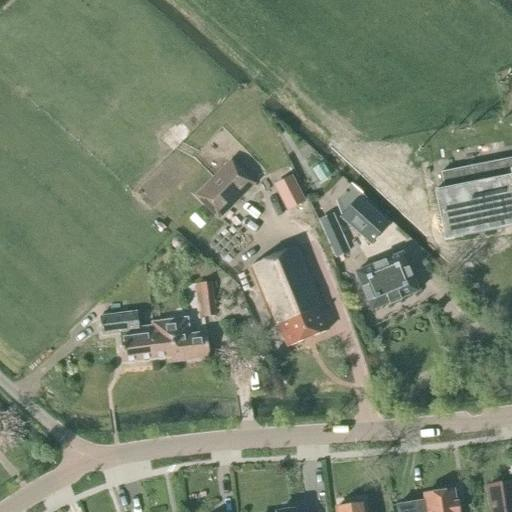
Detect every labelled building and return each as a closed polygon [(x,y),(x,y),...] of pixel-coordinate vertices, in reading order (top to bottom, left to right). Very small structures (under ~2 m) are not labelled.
[(444,241),(511,227),(511,158),(440,173),(444,189),(434,191),(444,241)] [(218,217),(250,184),(230,165),(198,198),(218,217)] [(286,212),(305,202),(291,175),(272,185),(286,212)] [(370,246),(390,224),(358,196),(339,218),(370,246)] [(329,215),(318,220),(324,233),(334,228),(329,215)] [(327,331),(318,309),(322,307),(298,247),(249,267),(274,327),(278,325),(287,347),(327,331)] [(355,272),(371,311),(417,292),(402,253),(355,272)] [(203,318),(215,316),(210,283),(199,284),(203,318)] [(153,328),(152,328),(138,330),(136,313),(99,318),(101,336),(119,334),(123,364),(153,360),(151,341),(154,341),(153,328)] [(151,341),(153,360),(168,358),(169,363),(209,358),(206,335),(188,337),(186,320),(152,324),(152,328),(153,328),(154,341),(151,341)] [(489,511),(511,511),(511,483),(486,487),(489,511)] [(456,511),(453,491),(437,494),(435,492),(429,492),(427,495),(423,496),(424,502),(412,504),(413,511),(456,511)]
